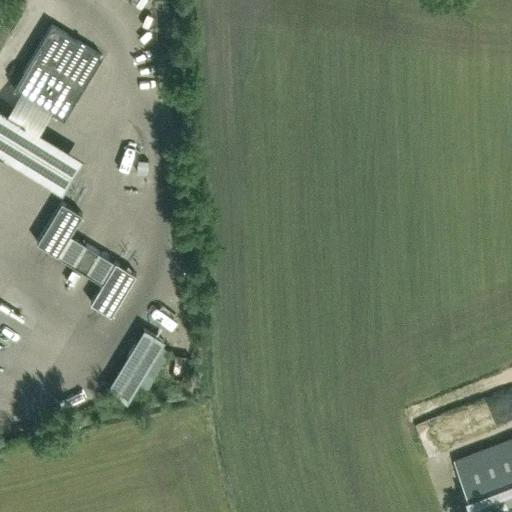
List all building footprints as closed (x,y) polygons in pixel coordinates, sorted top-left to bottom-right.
[(18,92),(47,110),(50,111),(63,120),(102,57),(51,25),(12,88),(18,92)] [(47,110),(18,92),(6,112),(38,131),(50,111),(47,110)] [(1,108),(0,107),(0,155),(26,172),(60,193),(82,158),(56,142),(38,131),(6,112),(1,108)] [(57,256),(69,235),(82,214),(61,202),(36,243),(57,256)] [(69,235),(57,256),(73,265),(86,244),(69,235)] [(86,244),(73,265),(86,273),(98,252),(86,244)] [(98,252),(86,273),(102,283),(115,262),(98,252)] [(115,262),(102,283),(90,303),(110,316),(135,275),(115,262)] [(145,329),(135,346),(154,358),(165,341),(145,329)] [(135,346),(128,357),(148,369),(154,358),(135,346)] [(148,369),(128,357),(118,373),(138,386),(148,369)] [(138,386),(118,373),(107,390),(127,403),(138,386)] [(473,511),(511,511),(511,439),(454,462),(473,511)]
